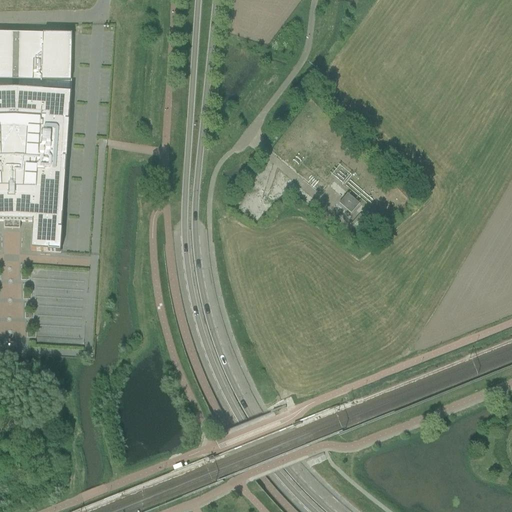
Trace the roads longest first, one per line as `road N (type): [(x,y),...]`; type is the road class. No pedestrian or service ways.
road 1 (secondary): [(330,511),(251,418),(204,303),(195,197),(216,0)]
road 2 (secondary): [(197,0),(183,221),(197,324),(248,434),(313,511)]
road 3 (unclassified): [(313,0),(300,64),(248,138)]
